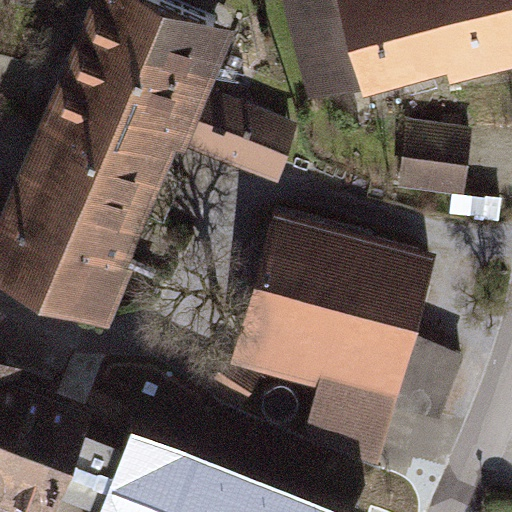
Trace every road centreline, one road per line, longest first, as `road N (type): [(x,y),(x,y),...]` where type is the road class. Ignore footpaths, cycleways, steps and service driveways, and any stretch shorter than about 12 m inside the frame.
road 1 (unknown): [(0,329),(166,401)]
road 2 (residential): [(511,373),(458,511)]
